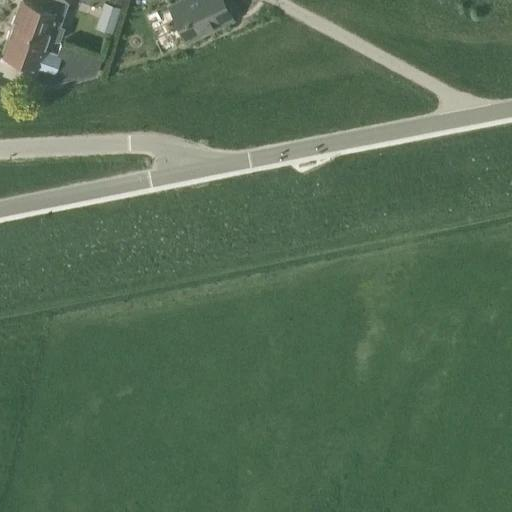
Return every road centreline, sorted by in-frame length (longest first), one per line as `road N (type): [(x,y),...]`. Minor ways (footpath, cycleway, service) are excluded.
road 1 (unclassified): [(511,112),(179,177)]
road 2 (unclassified): [(179,177),(175,156),(141,142),(0,150)]
road 3 (unclassified): [(0,215),(179,177)]
